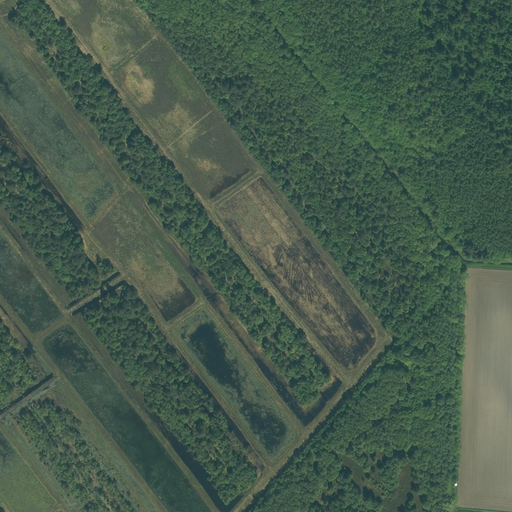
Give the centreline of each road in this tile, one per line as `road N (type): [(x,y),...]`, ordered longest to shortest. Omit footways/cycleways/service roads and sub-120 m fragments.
road 1 (track): [(0,18),(305,425)]
road 2 (track): [(48,0),(347,383)]
road 3 (track): [(0,107),(269,463)]
road 4 (track): [(0,227),(219,511)]
road 5 (track): [(0,304),(164,511)]
